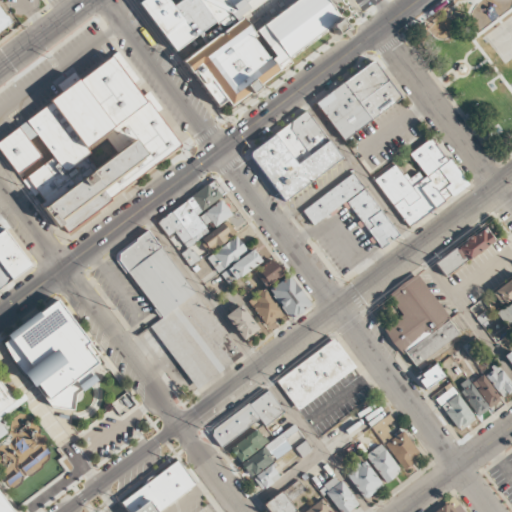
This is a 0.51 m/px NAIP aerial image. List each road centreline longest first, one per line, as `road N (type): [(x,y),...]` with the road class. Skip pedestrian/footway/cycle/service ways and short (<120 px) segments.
road 1 (residential): [(491,511),(107,0)]
road 2 (tertiary): [(511,179),(62,511)]
road 3 (tertiary): [(0,318),(420,0)]
road 4 (residential): [(243,511),(0,185)]
road 5 (residential): [(511,208),(378,32)]
road 6 (tertiary): [(404,511),(511,429)]
